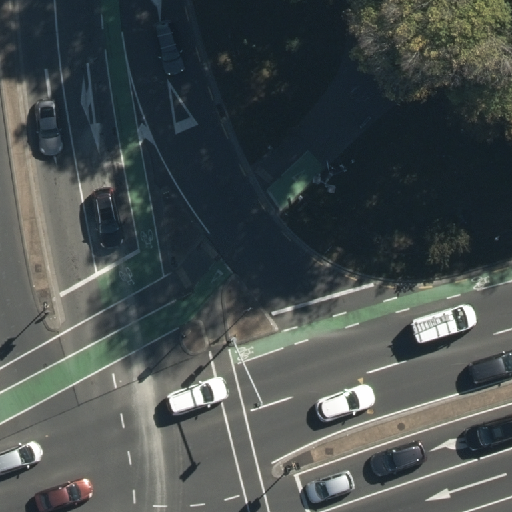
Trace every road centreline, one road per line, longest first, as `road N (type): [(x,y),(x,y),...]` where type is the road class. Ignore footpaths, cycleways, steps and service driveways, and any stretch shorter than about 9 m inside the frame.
road 1 (primary): [(150,0),(181,119),(203,173),(240,226),(315,291),(445,339)]
road 2 (primary): [(58,0),(65,103),(129,452)]
road 3 (primary): [(129,452),(445,339)]
road 4 (primary): [(45,489),(0,237)]
